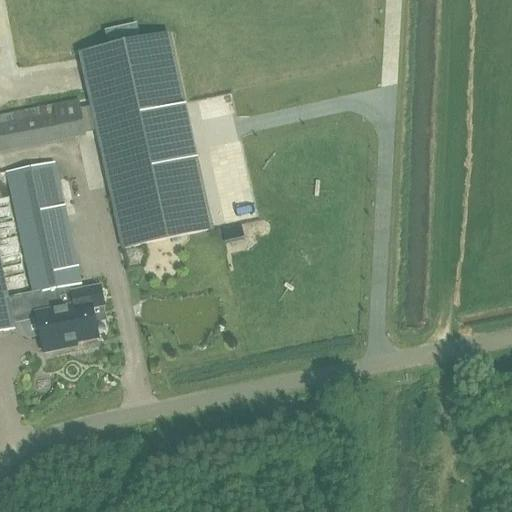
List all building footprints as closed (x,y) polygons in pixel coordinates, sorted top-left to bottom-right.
[(80,56),(123,250),(212,230),(169,36),(80,56)] [(0,152),(87,135),(80,99),(0,114),(0,152)] [(51,162),(0,173),(0,261),(8,297),(80,283),(51,162)] [(0,261),(0,332),(15,329),(14,323),(8,297),(0,261)] [(63,322),(68,343),(99,336),(98,333),(101,333),(103,331),(105,329),(105,327),(104,324),(103,322),(100,321),(98,321),(95,322),(92,306),(104,304),(100,284),(71,291),(74,305),(60,308),(61,315),(64,314),(66,322),(63,322)] [(45,351),(69,346),(68,343),(63,322),(61,315),(60,308),(52,310),(47,290),(8,297),(14,323),(37,318),(45,351)]
